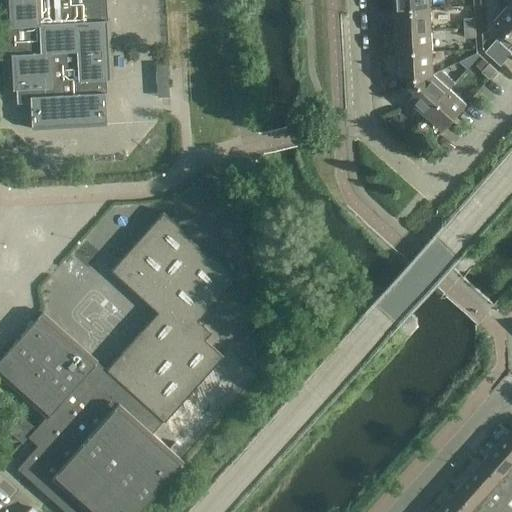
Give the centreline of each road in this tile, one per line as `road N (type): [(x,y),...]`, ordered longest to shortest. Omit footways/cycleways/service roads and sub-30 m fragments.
road 1 (residential): [(358,0),(365,127),(432,190),(447,188),(511,110)]
road 2 (residential): [(403,511),(498,397),(511,394)]
